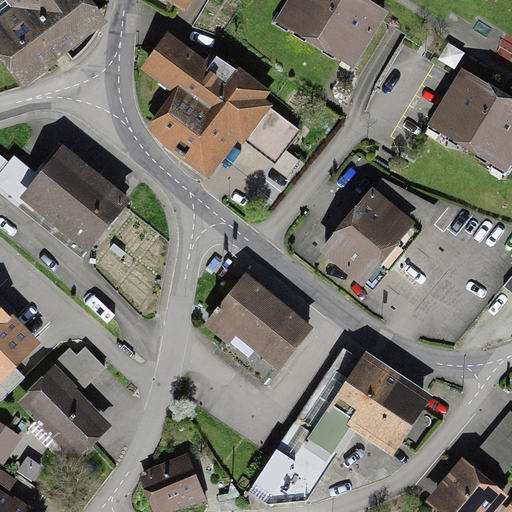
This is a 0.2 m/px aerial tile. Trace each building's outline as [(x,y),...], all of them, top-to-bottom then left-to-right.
[(7,0),(12,6),(0,14),(0,48),(20,77),(102,17),(90,0),(7,0)] [(154,0),(185,17),(194,0),(154,0)] [(387,15),(360,0),(293,0),(278,26),(354,71),(387,15)] [(235,80),(176,37),(151,71),(181,93),(156,127),(215,170),(271,94),(241,72),(235,80)] [(511,163),(511,102),(459,72),(426,128),(505,175),(511,163)] [(303,128),(273,106),(249,139),(278,161),(303,128)] [(127,198),(67,150),(29,198),(89,246),(127,198)] [(423,218),(379,184),(329,248),(373,282),(423,218)] [(318,331),(249,275),(207,327),(233,348),(241,339),(284,373),(318,331)] [(0,376),(41,337),(0,294),(0,376)] [(423,387),(355,344),(259,494),(301,489),(344,421),(385,447),(423,387)] [(78,371),(72,364),(66,370),(73,376),(78,371)] [(50,365),(12,401),(70,461),(107,426),(50,365)] [(511,414),(478,454),(501,474),(511,460),(511,414)] [(0,429),(0,464),(1,466),(18,440),(0,429)] [(488,511),(505,492),(459,455),(422,501),(436,511),(488,511)] [(194,456),(154,472),(169,510),(209,495),(194,456)] [(33,511),(34,511),(0,489),(0,511),(33,511)] [(511,511),(511,501),(503,511),(511,511)]
